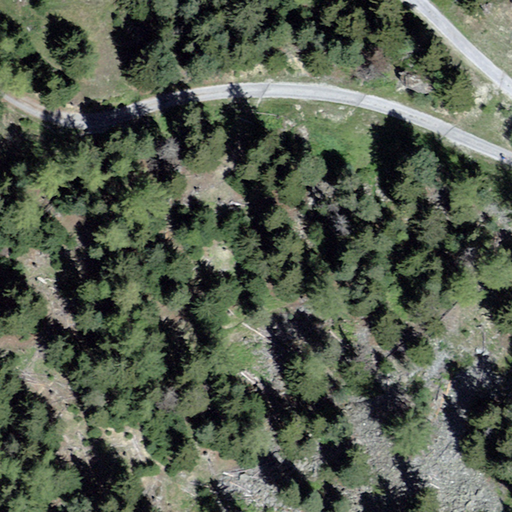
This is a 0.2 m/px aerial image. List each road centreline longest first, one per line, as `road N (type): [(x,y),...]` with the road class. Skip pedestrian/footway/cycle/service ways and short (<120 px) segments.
road 1 (track): [(0,88),(47,116),(82,121),(219,91),(310,91),(394,108),(511,158)]
road 2 (track): [(511,86),(419,0)]
